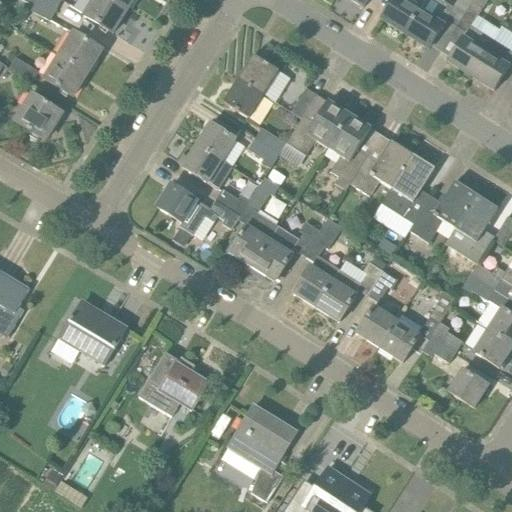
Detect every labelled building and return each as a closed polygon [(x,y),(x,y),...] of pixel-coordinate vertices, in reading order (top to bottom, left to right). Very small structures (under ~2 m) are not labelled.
[(51,23),(56,13),(32,0),(29,6),(26,11),(51,23)] [(56,13),(63,1),(61,0),(31,0),(32,0),(56,13)] [(113,33),(126,12),(106,0),(95,0),(86,16),(85,15),(84,16),(113,35),(113,33)] [(106,0),(126,12),(133,0),(106,0)] [(347,0),(363,10),(368,0),(347,0)] [(394,0),(381,21),(406,37),(421,12),(428,1),(425,0),(394,0)] [(456,30),(473,0),(458,0),(453,9),(438,0),(428,0),(428,1),(421,12),(406,37),(428,51),(445,23),(456,30)] [(485,0),(473,0),(456,30),(466,36),(464,39),(462,38),(447,63),(471,78),(493,42),(471,29),(488,2),(485,0)] [(102,53),(102,52),(71,33),(56,57),(86,76),(101,52),(102,53)] [(511,65),(511,53),(493,42),(471,78),(494,93),(511,65)] [(73,98),(74,97),(73,97),(86,76),(56,57),(42,79),(73,98)] [(264,97),(278,74),(279,73),(254,57),(238,81),(264,97)] [(31,85),(38,74),(15,59),(8,70),(31,85)] [(249,120),(264,97),(238,81),(223,104),(249,120)] [(304,119),(317,97),(306,91),(294,109),(284,103),(282,107),(291,113),(290,115),(302,122),(304,119)] [(44,105),(31,98),(15,124),(45,142),(61,115),(48,108),(49,107),(45,105),(44,105)] [(328,151),(349,118),(328,105),(329,103),(328,103),(314,125),(304,119),(302,122),(286,145),(286,146),(306,158),(316,143),(328,151)] [(369,131),(349,118),(328,151),(340,159),(330,174),(339,179),(335,186),(346,193),(350,186),(368,158),(357,152),(371,131),(370,130),(369,131)] [(232,170),(223,163),(237,142),(210,125),(196,147),(232,170)] [(279,157),(286,146),(286,145),(262,130),(255,141),(279,157)] [(270,171),(279,157),(255,141),(248,152),(264,162),(261,165),(270,171)] [(392,191),(413,158),(392,145),(393,144),(391,143),(378,164),(368,158),(350,186),(369,199),(379,183),(392,191)] [(218,192),(232,170),(196,147),(182,169),(218,192)] [(433,171),(413,158),(392,191),(403,198),(390,221),(409,233),(431,198),(421,192),(435,171),(434,170),(433,171)] [(280,188),(286,178),(274,170),(268,181),(280,188)] [(273,199),(279,189),(264,180),(249,204),(249,205),(259,212),(269,196),(273,199)] [(445,247),(476,198),(455,185),(456,184),(455,183),(442,204),(431,198),(409,233),(429,245),(443,223),(455,231),(445,246),(445,247)] [(213,224),(217,218),(208,213),(210,211),(171,186),(157,209),(183,226),(180,230),(192,237),(204,219),(213,224)] [(238,201),(222,191),(215,202),(240,219),(249,205),(249,204),(240,198),(238,201)] [(497,211),(476,198),(445,247),(472,263),(464,275),(461,274),(454,284),(462,290),(469,278),(478,266),(493,242),(494,239),(484,233),(498,211),(497,210),(497,211)] [(232,233),(240,219),(215,202),(210,211),(208,213),(217,218),(224,223),(222,227),(232,233)] [(503,249),(511,235),(511,221),(508,219),(494,239),(493,242),(503,249)] [(253,269),(274,235),(250,220),(247,226),(229,255),(253,269)] [(328,252),(342,229),(327,221),(320,233),(304,258),(314,265),(324,249),(328,252)] [(304,258),(320,233),(305,224),(299,233),(303,236),(295,248),(274,235),(253,269),(275,284),(293,256),(291,254),(293,252),(304,258)] [(183,250),(191,238),(180,230),(172,242),(183,250)] [(367,298),(382,273),(369,264),(363,274),(367,276),(360,285),(340,272),(316,310),(339,325),(357,296),(355,295),(357,292),(367,298)] [(492,275),(478,266),(469,278),(495,293),(502,282),(511,287),(511,272),(508,270),(506,274),(496,269),(492,275)] [(334,281),(311,267),(292,295),(316,310),(340,272),(334,281)] [(392,292),(397,283),(382,273),(367,298),(379,305),(388,290),(392,292)] [(0,335),(7,340),(24,312),(18,309),(30,291),(4,275),(0,281),(0,335)] [(488,304),(495,293),(469,278),(462,290),(488,304)] [(439,326),(440,325),(456,300),(441,291),(434,301),(438,304),(428,319),(439,326)] [(104,323),(78,307),(58,341),(103,368),(126,330),(107,319),(104,323)] [(397,322),(375,307),(356,335),(379,350),(402,315),(402,314),(397,322)] [(511,347),(511,316),(501,309),(486,332),(511,347)] [(402,365),(421,336),(403,326),(407,318),(402,315),(379,350),(402,365)] [(457,354),(463,344),(448,334),(450,331),(440,325),(439,326),(432,338),(457,354)] [(499,370),(511,349),(511,347),(486,332),(473,353),(499,370)] [(449,366),(457,354),(432,338),(422,353),(431,360),(434,356),(449,366)] [(179,363),(166,355),(139,400),(172,420),(179,407),(190,413),(207,385),(191,375),(195,368),(181,359),(179,363)] [(0,378),(7,383),(17,368),(6,361),(0,371),(0,378)] [(474,410),(488,388),(462,372),(448,394),(474,410)] [(296,434),(254,409),(255,408),(254,408),(227,450),(271,478),(274,475),(281,479),(288,467),(280,463),(297,434),(296,433),(296,434)] [(53,493),(62,478),(52,471),(43,487),(53,493)] [(367,498),(342,483),(343,481),(328,471),(303,510),(305,511),(359,511),(369,497),(368,497),(367,498)]
